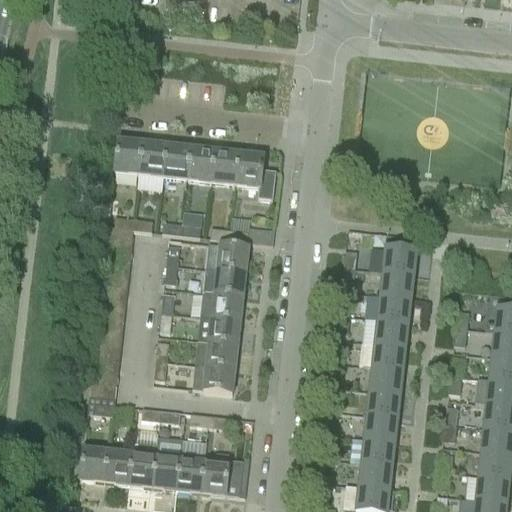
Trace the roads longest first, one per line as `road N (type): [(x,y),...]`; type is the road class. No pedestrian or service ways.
road 1 (unclassified): [(273,511),(310,132)]
road 2 (unclassified): [(511,45),(321,24)]
road 3 (unclassified): [(310,132),(122,109)]
